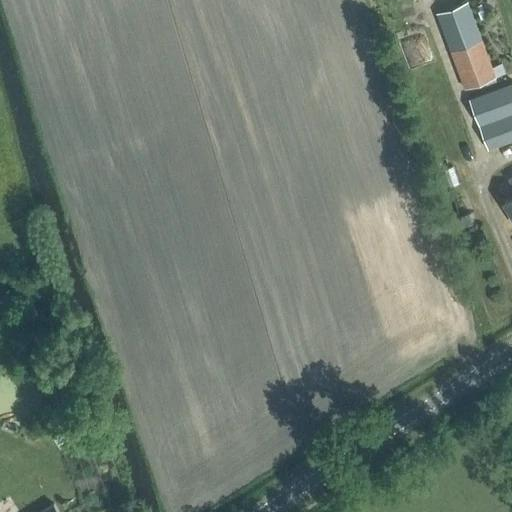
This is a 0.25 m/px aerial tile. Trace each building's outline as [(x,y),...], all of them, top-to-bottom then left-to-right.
[(465,87),(495,75),(505,72),(502,62),(491,66),(467,0),(437,12),(465,87)] [(480,19),(487,17),(483,9),(481,4),(476,6),(478,11),(477,11),(480,19)] [(511,138),(511,80),(484,91),(485,94),(470,100),(487,148),(511,138)] [(464,223),(471,221),(468,212),(462,215),(464,223)] [(59,511),(53,502),(38,511),(59,511)]
